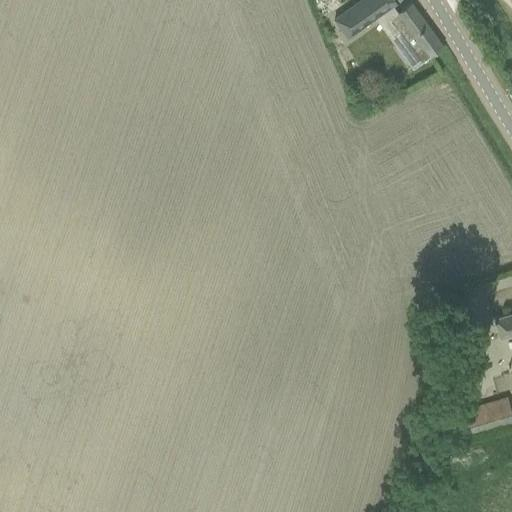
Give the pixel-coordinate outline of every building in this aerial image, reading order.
[(393,0),(358,0),(333,18),(346,38),(381,12),(393,28),(390,30),(401,45),(404,43),(418,63),(442,46),(410,2),(396,12),(391,5),(395,2),(393,0)] [(511,312),(508,313),(493,318),(499,339),(511,335),(511,312)] [(463,319),(450,319),(450,330),(463,330),(463,319)] [(472,386),(478,349),(466,347),(460,384),(472,386)] [(505,398),(459,411),(466,434),(511,421),(505,398)]
